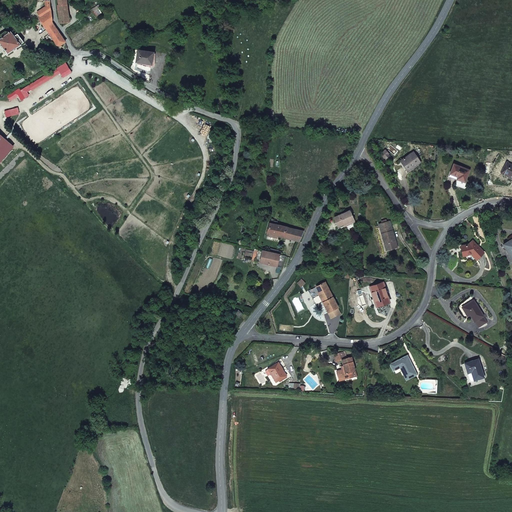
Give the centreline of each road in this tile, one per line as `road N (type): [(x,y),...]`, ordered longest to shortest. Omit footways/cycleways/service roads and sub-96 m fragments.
road 1 (unclassified): [(185,511),(151,480),(139,424),(141,367),(224,191),(234,126),(105,54),(73,53),(52,0)]
road 2 (residential): [(415,223),(432,270),(419,314),(398,333),(371,343),(239,334)]
road 3 (unclassified): [(239,334),(285,276),(355,152)]
road 4 (unknown): [(179,288),(163,266),(165,249),(202,161),(196,134),(180,117)]
road 5 (unclassified): [(221,511),(223,388),(239,334)]
road 6 (unclassified): [(355,152),(449,0)]
